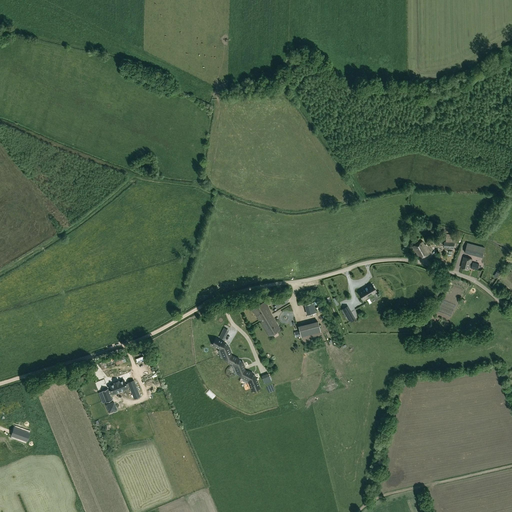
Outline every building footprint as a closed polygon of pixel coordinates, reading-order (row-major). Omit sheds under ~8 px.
[(444,247),(454,248),(455,237),(451,237),(451,234),(446,234),(446,242),(444,242),(444,247)] [(423,241),(413,246),(420,258),(430,253),(423,241)] [(467,243),(465,253),(482,257),(485,247),(467,243)] [(472,259),(464,257),(461,267),(469,269),(470,267),(471,268),(477,270),(479,264),(473,262),(472,264),(471,264),(472,259)] [(376,292),(372,284),(358,292),(363,300),(376,292)] [(251,309),(259,321),(272,314),(266,300),(251,309)] [(313,303),(305,305),(307,314),(315,312),(313,303)] [(348,319),(353,316),(349,309),(344,312),(348,319)] [(281,329),(272,314),(259,321),(268,336),(281,329)] [(318,322),(299,327),(301,337),(321,332),(318,322)] [(216,339),(213,345),(221,349),(224,358),(231,356),(229,347),(228,348),(226,344),(216,339)] [(114,359),(116,365),(126,361),(124,355),(114,359)] [(231,366),(233,369),(236,367),(237,370),(239,375),(241,377),(245,370),(243,367),(244,366),(242,362),(241,362),(240,360),(231,356),(224,358),(225,361),(232,364),(231,366)] [(113,358),(106,361),(108,366),(115,364),(113,358)] [(146,367),(146,370),(149,369),(148,359),(140,359),(141,367),(146,367)] [(102,369),(107,367),(105,360),(99,363),(102,369)] [(119,376),(125,374),(123,368),(117,370),(119,376)] [(248,371),(248,372),(245,370),(241,377),(248,380),(252,390),(259,387),(254,375),(252,374),(253,373),(248,371)] [(124,380),(117,383),(120,391),(127,388),(127,389),(127,388),(130,387),(134,398),(140,396),(134,381),(128,383),(129,384),(126,385),(124,380)] [(113,394),(120,391),(117,383),(110,386),(111,390),(109,392),(108,390),(108,389),(102,391),(102,392),(106,402),(112,400),(112,399),(110,395),(113,394)] [(109,412),(117,409),(114,402),(106,405),(109,412)] [(22,430),(21,433),(19,439),(27,441),(30,432),(22,430)]
